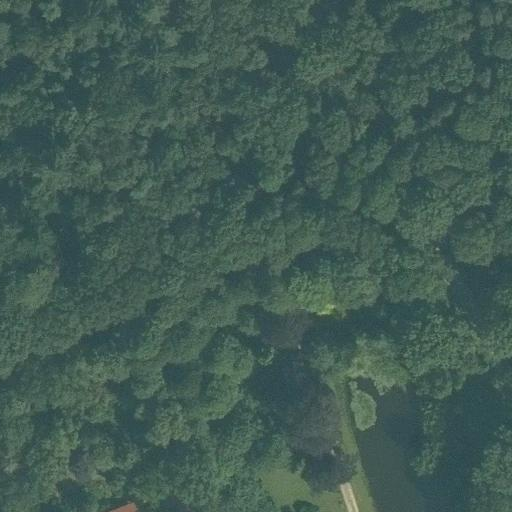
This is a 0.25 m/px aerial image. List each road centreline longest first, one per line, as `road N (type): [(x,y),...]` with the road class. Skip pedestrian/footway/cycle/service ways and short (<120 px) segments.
road 1 (track): [(511,187),(126,300),(0,357)]
road 2 (track): [(256,0),(126,300)]
road 3 (track): [(359,0),(285,116),(243,207),(227,270)]
